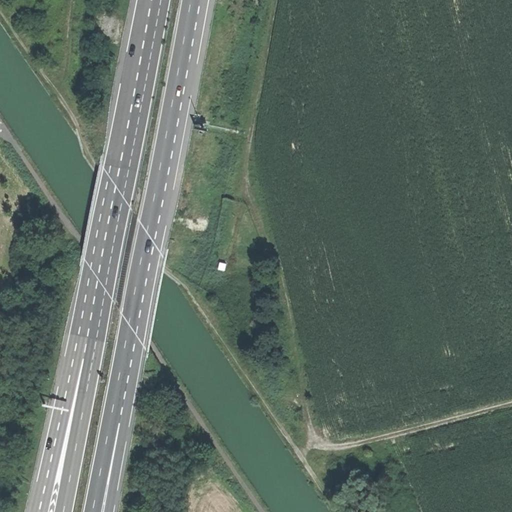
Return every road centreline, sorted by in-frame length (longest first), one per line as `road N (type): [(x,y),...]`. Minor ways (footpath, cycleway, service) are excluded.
road 1 (track): [(275,0),(247,169),(314,442),(340,450),(511,406)]
road 2 (track): [(339,511),(193,295),(142,238),(0,6)]
road 3 (motorway): [(131,324),(190,0)]
road 4 (motorway): [(159,0),(101,307)]
road 5 (motorway): [(101,307),(67,379),(37,511)]
road 6 (trunk): [(101,307),(64,511)]
road 7 (motorway): [(94,511),(131,324)]
road 8 (motorway): [(109,511),(131,324)]
